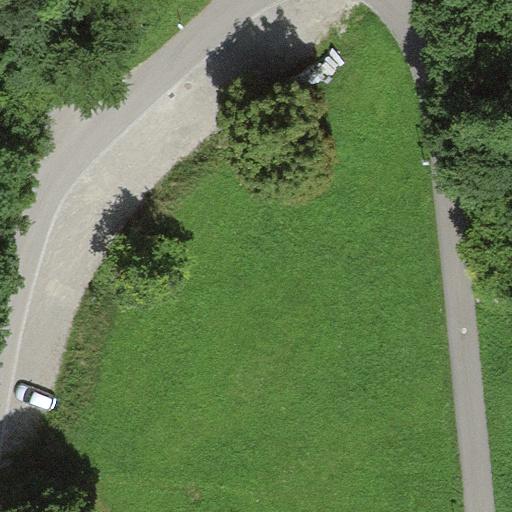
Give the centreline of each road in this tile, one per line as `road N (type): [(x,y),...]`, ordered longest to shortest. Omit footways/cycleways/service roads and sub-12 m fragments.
road 1 (residential): [(395,0),(446,109),(480,511)]
road 2 (residential): [(0,373),(27,237),(50,190),(111,122),(252,0)]
road 3 (track): [(146,0),(72,109),(50,190)]
